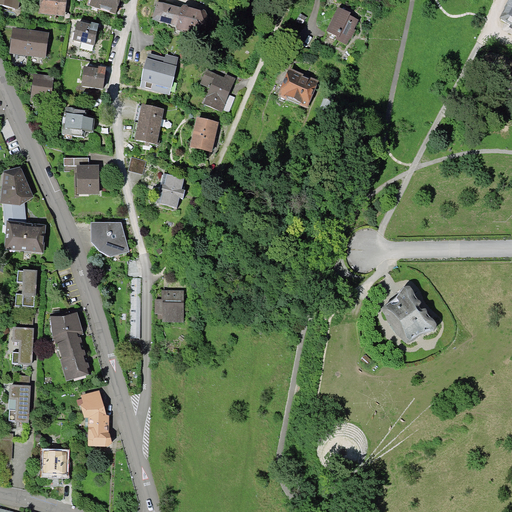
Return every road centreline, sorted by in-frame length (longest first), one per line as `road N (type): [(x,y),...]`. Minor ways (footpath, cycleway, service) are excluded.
road 1 (residential): [(0,72),(91,290),(130,430)]
road 2 (residential): [(284,0),(179,254),(148,280)]
road 3 (residential): [(134,0),(119,56),(117,137),(148,280)]
road 4 (residential): [(148,280),(145,405),(130,430)]
